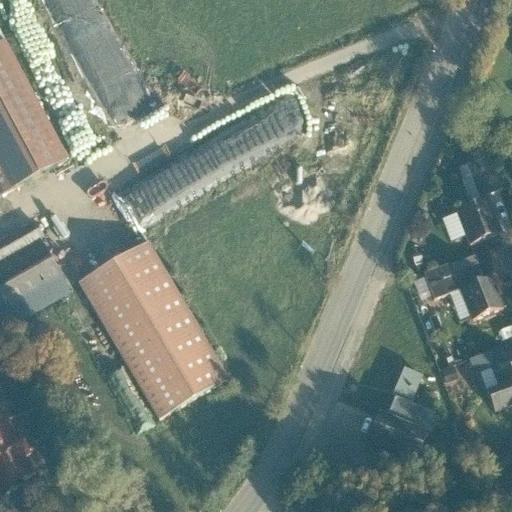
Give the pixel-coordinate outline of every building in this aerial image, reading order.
[(0,25),(0,45),(8,41),(0,25)] [(0,198),(66,164),(3,45),(0,46),(0,198)] [(465,168),(479,207),(486,204),(483,199),(499,194),(487,160),(465,168)] [(128,204),(97,209),(101,231),(132,226),(128,204)] [(479,207),(453,216),(466,250),(498,239),(486,204),(479,207)] [(0,503),(37,480),(7,431),(42,407),(0,342),(0,321),(62,284),(40,245),(44,242),(34,226),(0,245),(0,503)] [(228,382),(149,246),(80,286),(159,422),(228,382)] [(458,294),(474,288),(467,272),(450,278),(447,269),(421,279),(431,305),(458,294)] [(500,313),(489,283),(474,288),(458,294),(470,325),(500,313)] [(489,371),(502,366),(497,353),(467,364),(472,380),(489,373),(489,371)] [(511,410),(511,362),(502,366),(489,371),(489,373),(496,391),(484,396),(493,418),(511,410)] [(392,402),(395,403),(388,421),(429,436),(435,419),(410,409),(422,379),(403,372),(392,402)] [(388,421),(379,417),(369,445),(418,464),(429,436),(388,421)]
